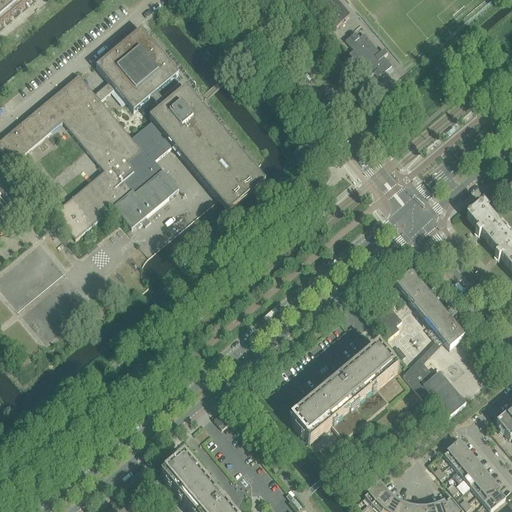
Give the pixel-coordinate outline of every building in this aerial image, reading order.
[(17,13),(6,0),(0,0),(0,8),(9,19),(17,13)] [(25,6),(19,0),(6,0),(17,13),(25,6)] [(349,19),(332,0),(311,0),(336,30),(349,19)] [(9,19),(0,8),(0,24),(1,26),(9,19)] [(54,217),(75,243),(113,211),(131,233),(178,194),(154,165),(172,150),(228,216),(265,186),(188,93),(186,90),(165,108),(156,96),(178,77),(169,66),(171,64),(152,42),(150,44),(141,32),(123,47),(118,51),(113,55),(96,70),(109,86),(95,98),(78,79),(0,144),(0,152),(12,168),(63,125),(104,175),(54,217)] [(383,60),(387,56),(384,52),(378,57),(374,52),(375,51),(364,37),(359,41),(355,36),(345,44),(353,53),(349,57),(368,81),(373,77),(377,81),(391,69),(383,60)] [(0,226),(12,217),(0,202),(0,226)] [(489,247),(506,233),(505,231),(503,233),(486,213),(482,208),(484,207),(483,205),(469,217),(469,216),(467,218),(466,219),(477,233),(474,235),(478,240),(481,237),(489,247)] [(508,270),(511,267),(511,244),(505,236),(507,234),(506,233),(489,247),(497,256),(494,258),(498,263),(501,261),(508,270)] [(446,319),(420,288),(410,277),(411,276),(410,276),(395,289),(396,289),(424,322),(449,352),(449,353),(464,341),(464,340),(450,324),(456,319),(452,314),(446,319)] [(401,325),(393,315),(389,309),(383,314),(380,310),(369,320),(387,343),(399,333),(396,329),(401,325)] [(388,407),(376,393),(397,375),(378,352),(358,369),(357,368),(338,385),(334,380),(325,387),(329,392),(310,408),(311,408),(290,425),(292,427),(308,446),(309,448),(331,430),(343,444),(388,407)] [(439,375),(434,380),(423,367),(419,362),(402,379),(427,408),(434,402),(449,421),(465,407),(439,375)] [(511,413),(496,427),(509,443),(511,440),(511,413)] [(230,426),(222,416),(213,423),(221,433),(230,426)] [(450,467),(466,455),(459,447),(444,459),(450,467)] [(457,475),(472,463),(466,455),(450,467),(457,475)] [(227,511),(224,507),(229,503),(225,499),(221,495),(217,499),(201,479),(200,480),(183,459),(177,465),(172,468),(167,473),(160,479),(188,511),(227,511)] [(463,483),(479,470),(472,463),(457,475),(463,483)] [(470,491),(485,478),(479,470),(463,483),(470,491)] [(436,479),(442,474),(439,471),(433,475),(436,479)] [(440,483),(445,478),(442,474),(436,479),(440,483)] [(477,499),(492,486),(485,478),(470,491),(477,499)] [(450,495),(455,490),(452,486),(446,491),(450,495)] [(483,507),(498,494),(492,486),(477,499),(483,507)] [(371,509),(386,496),(379,488),(364,500),(369,507),(371,509)] [(453,498),(458,494),(455,490),(450,495),(453,498)] [(487,511),(493,511),(505,502),(498,494),(483,507),(487,511)] [(374,511),(384,511),(392,502),(386,496),(371,509),(369,507),(363,511),(370,511),(373,510),(374,511)] [(458,511),(450,501),(442,507),(445,511),(458,511)] [(397,511),(400,507),(392,502),(384,511),(397,511)] [(463,510),(468,506),(465,502),(459,507),(463,510)]
